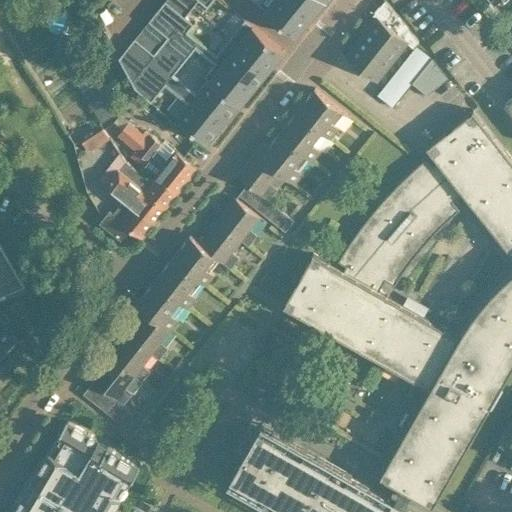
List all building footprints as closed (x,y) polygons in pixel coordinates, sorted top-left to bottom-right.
[(165,0),(157,10),(186,33),(188,30),(196,21),(195,20),(194,22),(185,15),(184,15),(166,0),(165,0)] [(312,16),(292,0),(259,0),(258,2),(297,34),(312,16)] [(292,0),(312,16),(325,0),(292,0)] [(385,0),(384,0),(373,14),(374,15),(375,14),(376,15),(345,54),(377,80),(408,42),(414,47),(419,40),(385,0)] [(491,0),(488,3),(482,8),(495,24),(505,16),(491,0)] [(149,20),(168,36),(177,43),(186,33),(157,10),(149,20)] [(245,18),(230,36),(270,68),(284,50),(245,18)] [(216,54),(216,53),(188,30),(186,33),(177,43),(168,36),(164,41),(186,59),(196,47),(215,63),(205,75),(209,78),(241,104),(255,86),(216,54)] [(69,33),(53,43),(70,70),(86,60),(69,33)] [(230,36),(216,53),(216,54),(255,86),(270,68),(230,36)] [(135,37),(127,47),(146,63),(148,60),(225,123),(240,104),(241,104),(209,78),(198,92),(175,73),(186,59),(164,41),(154,52),(135,37)] [(417,44),(378,93),(394,106),(413,82),(427,94),(449,76),(432,57),(417,44)] [(146,63),(127,47),(119,56),(136,87),(151,101),(166,85),(188,103),(177,118),(208,143),(225,123),(148,60),(146,63)] [(315,87),(297,110),(326,133),(331,137),(339,127),(334,123),(345,110),(315,87)] [(116,116),(103,96),(89,104),(102,124),(116,116)] [(511,157),(474,109),(427,146),(438,159),(434,163),(428,156),(418,164),(405,176),(393,189),(381,202),(369,216),(358,230),(348,245),(338,260),(347,265),(344,270),(313,252),(284,304),(430,387),(381,473),(434,503),(511,366),(511,157)] [(297,110),(279,132),(308,156),(313,160),(322,149),(317,145),(326,133),(297,110)] [(130,120),(118,135),(115,139),(144,163),(143,165),(157,175),(178,192),(198,167),(165,140),(163,142),(150,132),(148,134),(130,120)] [(88,137),(82,140),(89,150),(95,147),(109,137),(103,127),(88,137)] [(264,140),(256,151),(280,170),(295,183),(304,172),(299,168),(308,156),(279,132),(269,144),(264,140)] [(256,151),(237,174),(248,182),(269,199),(278,187),(271,181),(280,170),(256,151)] [(127,160),(119,169),(165,207),(178,192),(157,175),(143,165),(139,170),(127,160)] [(165,207),(119,169),(107,184),(125,198),(154,222),(165,207)] [(269,199),(248,182),(239,193),(240,194),(285,230),(294,219),(269,199)] [(217,220),(242,239),(249,245),(258,234),(250,228),(260,216),(236,196),(217,220)] [(154,222),(125,198),(114,212),(110,209),(99,222),(121,240),(131,228),(142,237),(154,222)] [(217,220),(200,242),(220,257),(218,259),(230,268),(239,256),(233,251),(242,239),(217,220)] [(190,234),(172,258),(201,281),(205,284),(215,273),(210,269),(218,259),(220,257),(200,242),(190,234)] [(0,295),(24,286),(0,245),(0,295)] [(172,258),(154,280),(183,303),(188,307),(197,296),(192,292),(201,281),(172,258)] [(146,311),(170,330),(179,318),(175,315),(183,303),(154,280),(136,303),(146,311)] [(0,378),(6,372),(2,369),(24,344),(10,332),(19,323),(24,327),(37,313),(32,309),(36,305),(25,288),(0,298),(0,324),(3,327),(0,330),(0,378)] [(146,311),(128,334),(152,353),(159,358),(169,347),(161,341),(170,330),(146,311)] [(128,334),(110,356),(135,376),(142,382),(151,370),(143,364),(152,353),(128,334)] [(110,356),(92,378),(94,380),(119,400),(124,403),(132,393),(125,388),(135,376),(110,356)] [(119,400),(94,380),(83,393),(109,413),(119,400)] [(111,511),(123,493),(116,489),(123,478),(129,482),(141,463),(67,420),(56,439),(63,443),(56,454),(50,450),(38,469),(45,473),(38,484),(33,480),(34,479),(33,478),(14,511),(16,511),(111,511)] [(258,430),(231,478),(232,478),(233,477),(243,483),(239,489),(279,511),(417,511),(273,430),(270,436),(258,430)]
